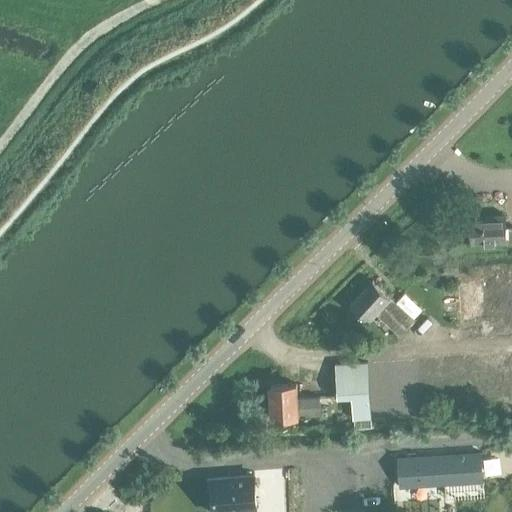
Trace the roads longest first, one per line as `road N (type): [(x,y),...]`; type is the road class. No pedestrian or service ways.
road 1 (tertiary): [(62,511),(511,67)]
road 2 (track): [(166,0),(78,46),(0,145)]
